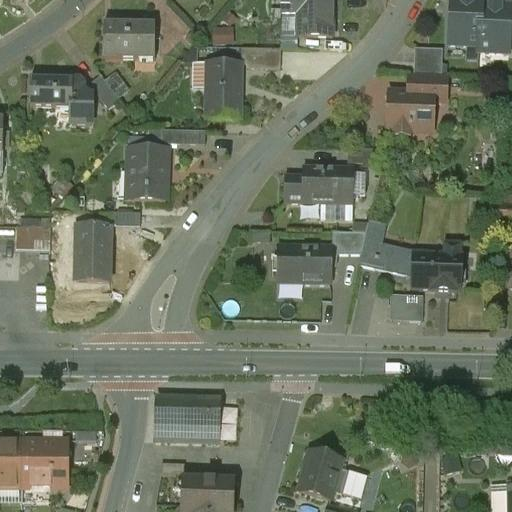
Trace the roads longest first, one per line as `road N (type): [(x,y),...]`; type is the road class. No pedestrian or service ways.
road 1 (residential): [(409,0),(364,58),(267,141),(200,226),(139,363)]
road 2 (secondary): [(511,367),(304,364)]
road 3 (secondary): [(304,364),(139,363)]
road 4 (residential): [(264,511),(304,364)]
road 5 (unclassified): [(139,363),(109,511)]
road 6 (secondary): [(139,363),(0,364)]
